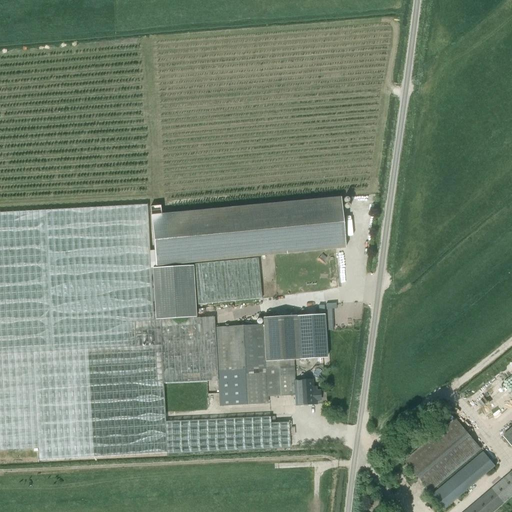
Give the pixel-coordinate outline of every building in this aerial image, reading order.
[(155,266),(162,266),(343,249),(340,198),(151,215),(155,266)] [(164,320),(153,320),(147,204),(0,211),(0,449),(37,448),(37,458),(290,447),(289,426),(291,426),(291,421),(289,421),(169,426),(164,320)] [(199,306),(263,300),(259,259),(195,265),(199,306)] [(192,266),(152,268),(155,320),(195,318),(192,266)] [(327,303),(327,330),(333,330),(333,308),(337,308),(337,303),(327,303)] [(324,315),(295,317),(297,360),(326,358),(324,315)] [(295,317),(263,319),(266,362),(293,360),(297,360),(295,317)] [(262,325),(242,327),(216,328),(219,406),(267,403),(267,397),(283,396),(294,395),(293,381),(294,381),(293,360),(266,362),(265,362),(262,325)] [(312,380),(294,381),(295,405),(318,404),(317,400),(319,400),(321,398),(321,395),(320,393),(319,392),(315,392),(315,388),(313,388),(312,380)] [(431,492),(482,449),(457,419),(406,462),(431,492)] [(433,495),(445,509),(496,467),(484,452),(433,495)] [(494,511),(511,497),(511,473),(466,511),(494,511)]
